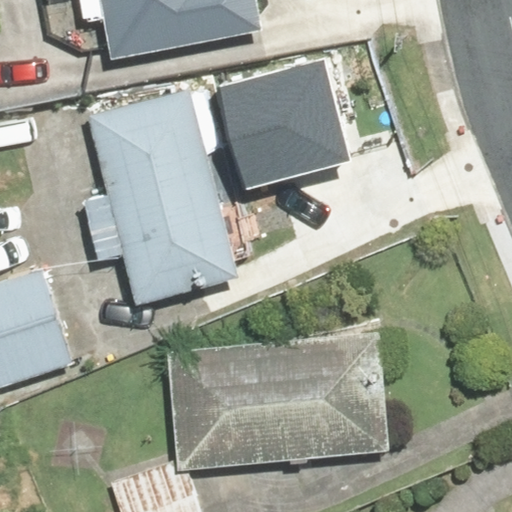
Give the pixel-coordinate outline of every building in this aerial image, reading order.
[(119,0),(129,53),(283,23),(278,0),(119,0)] [(235,77),(256,167),(360,143),(339,52),(235,77)] [(208,73),(99,104),(155,303),(265,272),(208,73)] [(0,393),(92,359),(55,260),(0,281),(0,393)] [(396,333),(177,335),(178,458),(398,456),(396,333)] [(206,511),(189,463),(93,496),(99,511),(206,511)] [(421,511),(478,511),(471,493),(421,511)]
